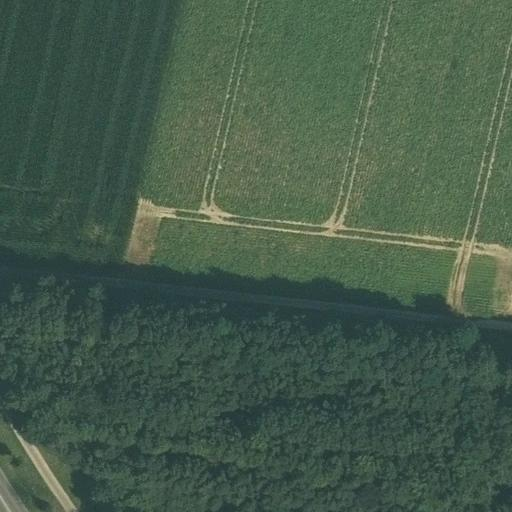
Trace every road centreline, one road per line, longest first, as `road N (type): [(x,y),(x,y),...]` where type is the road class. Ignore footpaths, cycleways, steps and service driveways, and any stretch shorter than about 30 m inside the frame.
road 1 (track): [(511,326),(0,274)]
road 2 (track): [(0,395),(73,511)]
